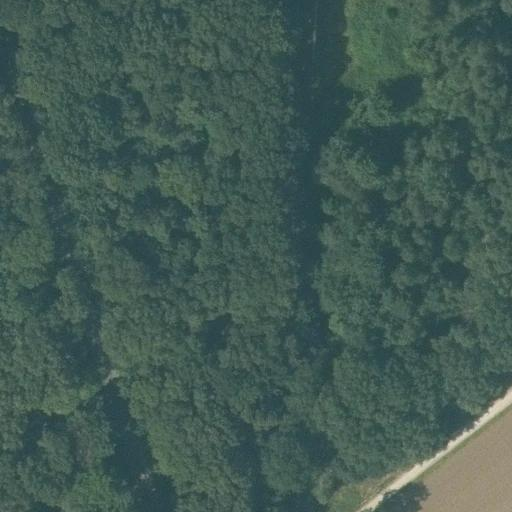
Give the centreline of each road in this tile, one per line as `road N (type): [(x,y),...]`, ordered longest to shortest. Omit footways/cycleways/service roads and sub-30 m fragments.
road 1 (residential): [(0,29),(151,511)]
road 2 (track): [(360,511),(511,394)]
